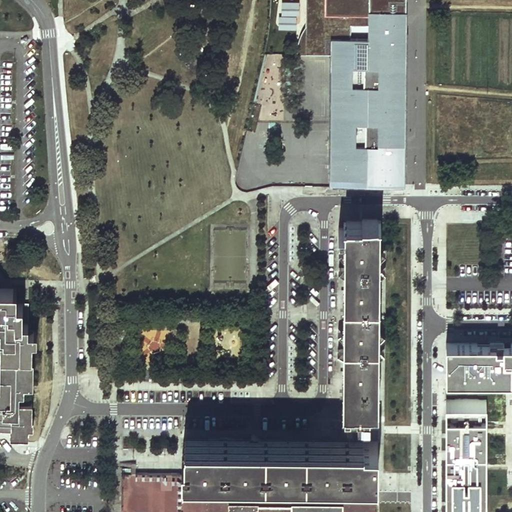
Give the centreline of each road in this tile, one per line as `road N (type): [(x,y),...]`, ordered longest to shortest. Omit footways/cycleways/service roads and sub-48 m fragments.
road 1 (residential): [(282,410),(306,410),(323,387),(324,224),(313,205)]
road 2 (residential): [(30,0),(47,29),(64,224)]
road 3 (residential): [(313,205),(285,218),(282,410)]
road 4 (residential): [(282,410),(87,408),(68,400)]
road 5 (residential): [(429,325),(427,511)]
road 6 (residential): [(64,224),(68,400)]
road 7 (residential): [(429,201),(429,325)]
